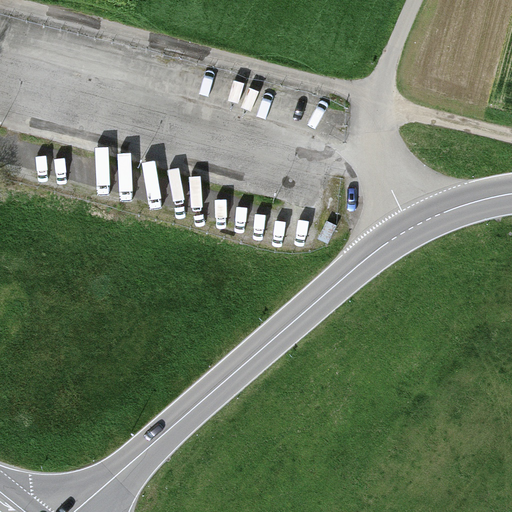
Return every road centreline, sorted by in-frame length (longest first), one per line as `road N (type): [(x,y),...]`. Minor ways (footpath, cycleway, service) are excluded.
road 1 (secondary): [(75,511),(411,228)]
road 2 (track): [(511,143),(381,109)]
road 3 (residential): [(381,109),(392,194),(411,228)]
